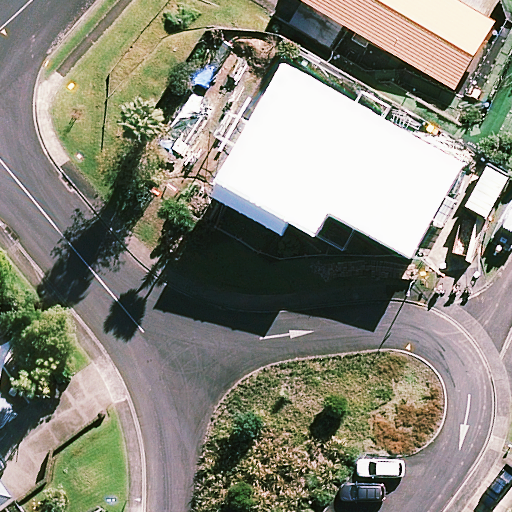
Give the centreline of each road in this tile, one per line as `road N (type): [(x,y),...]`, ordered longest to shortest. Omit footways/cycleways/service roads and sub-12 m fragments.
road 1 (residential): [(164,346),(341,327),(436,334),(464,352)]
road 2 (residential): [(164,346),(0,157)]
road 3 (residential): [(464,352),(475,401),(406,511)]
road 4 (residential): [(164,511),(172,432),(164,346)]
